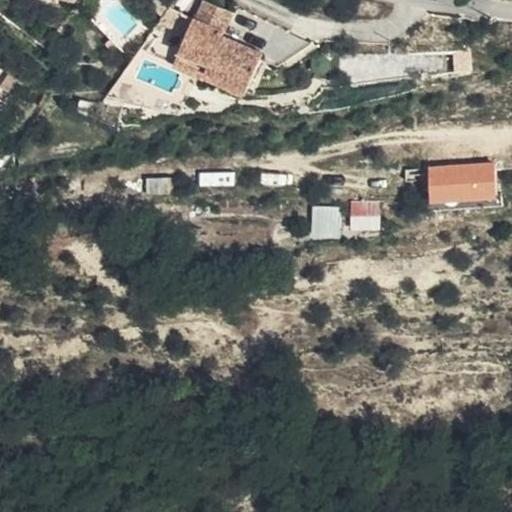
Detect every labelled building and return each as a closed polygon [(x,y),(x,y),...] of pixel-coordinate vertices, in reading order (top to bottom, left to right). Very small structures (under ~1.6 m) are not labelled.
[(193,21),(199,5),(187,0),(173,0),(167,11),(193,21)] [(193,21),(186,39),(219,54),(217,61),(257,77),(276,37),(229,18),(236,0),(201,0),(199,5),(193,21)] [(219,54),(186,39),(179,54),(253,85),(257,77),(217,61),(219,54)] [(426,165),(427,203),(495,201),(494,162),(426,165)] [(350,230),(379,229),(378,200),(350,201),(350,230)] [(339,238),(339,205),(310,206),(310,238),(339,238)]
